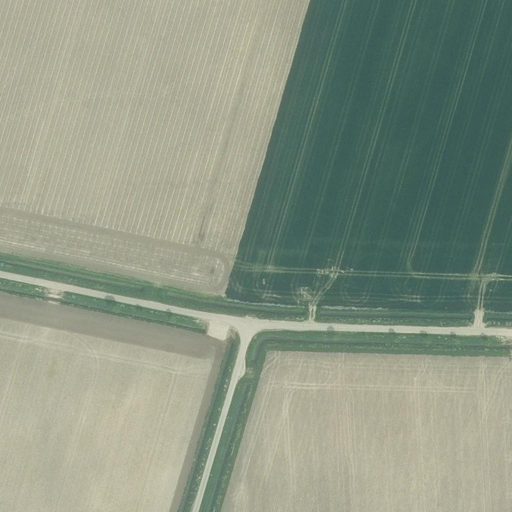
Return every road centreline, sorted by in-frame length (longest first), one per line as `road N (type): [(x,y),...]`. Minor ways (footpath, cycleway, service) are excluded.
road 1 (unclassified): [(511,335),(250,327)]
road 2 (unclassified): [(250,327),(0,276)]
road 3 (unclassified): [(194,511),(250,327)]
